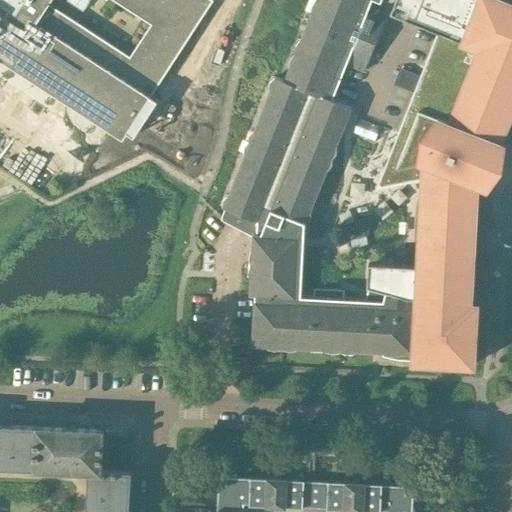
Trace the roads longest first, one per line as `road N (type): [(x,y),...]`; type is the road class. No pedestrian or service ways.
road 1 (residential): [(157,405),(506,421)]
road 2 (residential): [(0,397),(157,405)]
